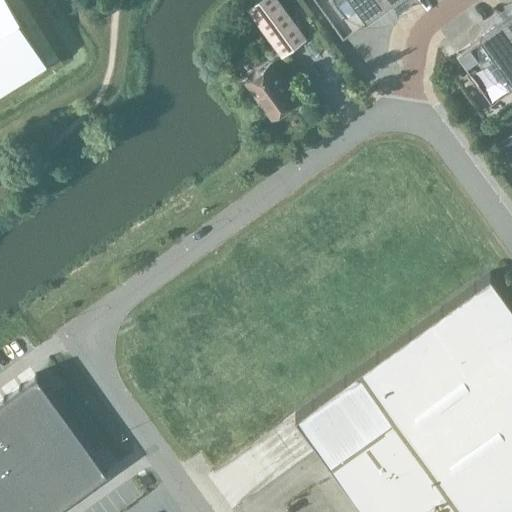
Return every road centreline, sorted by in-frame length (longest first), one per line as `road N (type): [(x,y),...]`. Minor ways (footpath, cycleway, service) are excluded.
road 1 (unclassified): [(201,511),(103,375),(95,343),(106,308),(373,116),(407,114)]
road 2 (unclassified): [(407,114),(430,128),(511,239)]
road 3 (unclassified): [(407,114),(422,37),(460,0)]
road 4 (unknown): [(257,511),(318,472),(353,511)]
